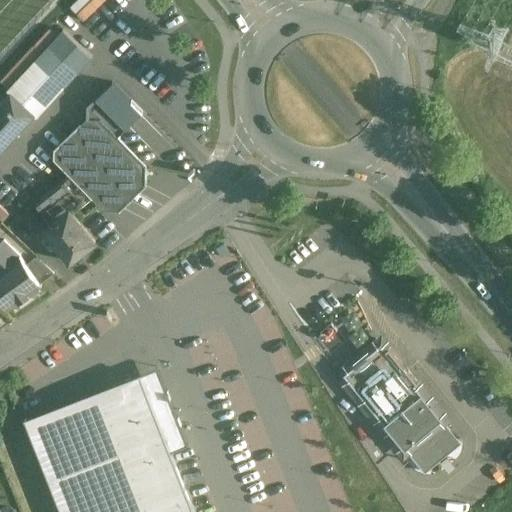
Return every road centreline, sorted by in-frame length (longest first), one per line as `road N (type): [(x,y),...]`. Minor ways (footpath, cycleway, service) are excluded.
road 1 (residential): [(0,343),(125,265),(269,142)]
road 2 (primary): [(371,149),(511,310)]
road 3 (primary): [(371,149),(388,129),(398,80),(374,35)]
